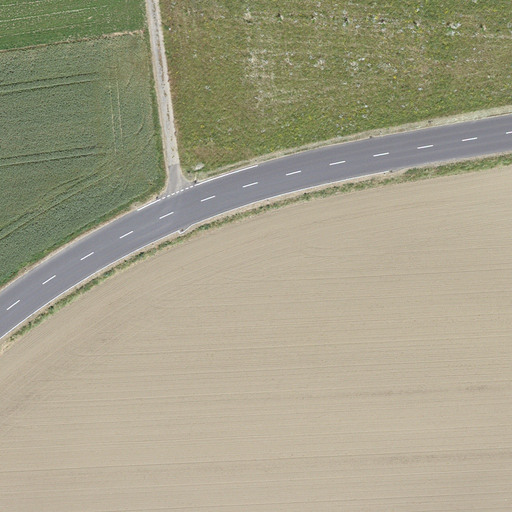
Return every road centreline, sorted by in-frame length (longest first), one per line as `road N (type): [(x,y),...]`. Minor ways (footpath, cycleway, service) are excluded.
road 1 (tertiary): [(511,132),(335,163),(175,211),(84,258),(0,316)]
road 2 (track): [(148,0),(175,211)]
